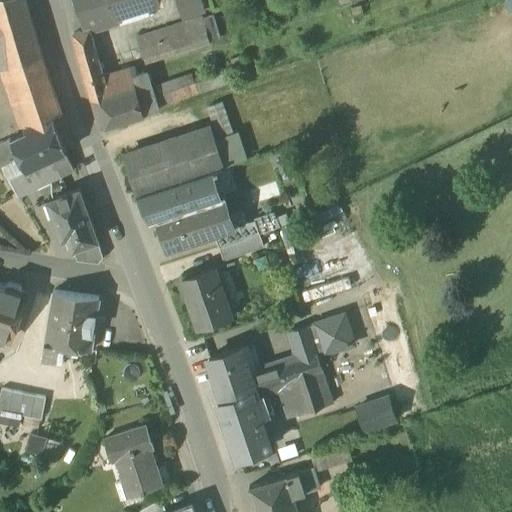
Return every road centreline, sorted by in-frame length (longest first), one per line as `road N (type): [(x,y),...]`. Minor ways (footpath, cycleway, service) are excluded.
road 1 (tertiary): [(140,281),(46,0)]
road 2 (tertiary): [(221,511),(140,281)]
road 3 (residential): [(0,259),(140,281)]
